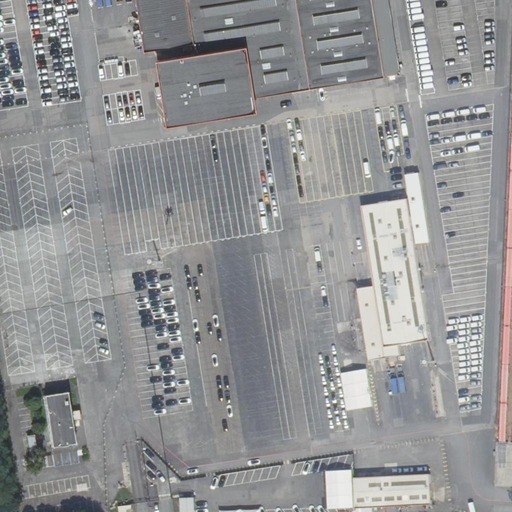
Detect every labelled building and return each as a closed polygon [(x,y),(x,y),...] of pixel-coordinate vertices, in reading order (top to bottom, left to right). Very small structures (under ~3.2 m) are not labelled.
[(248,45),(257,97),(385,76),(380,46),(372,0),(136,0),(145,52),(195,44),(196,53),(248,45)] [(372,0),(380,46),(385,76),(401,73),(397,44),(389,0),(372,0)] [(248,45),(196,53),(156,59),(161,85),(167,126),(259,111),(257,97),(248,45)] [(420,174),(407,175),(409,200),(416,244),(431,241),(420,174)] [(364,207),(376,287),(361,290),(372,361),(402,356),(400,346),(430,340),(416,244),(409,200),(364,207)] [(45,397),(52,448),(76,445),(73,423),(71,413),(68,393),(45,397)] [(80,422),(79,412),(71,413),(73,423),(80,422)] [(435,504),(433,471),(359,475),(359,506),(435,504)] [(180,498),(180,511),(195,511),(195,498),(180,498)]
